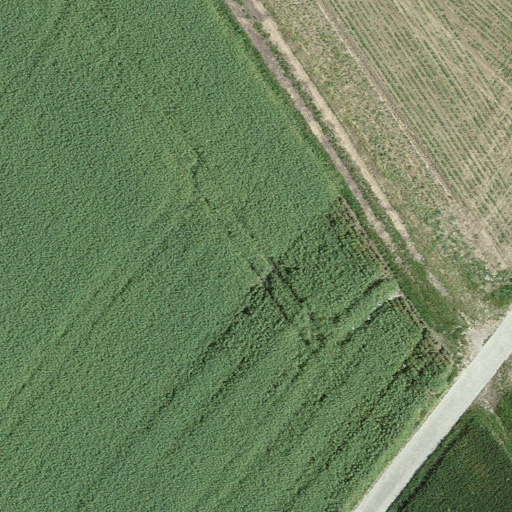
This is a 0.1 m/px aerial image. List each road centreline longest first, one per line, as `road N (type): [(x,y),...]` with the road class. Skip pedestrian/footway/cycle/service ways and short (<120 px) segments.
road 1 (track): [(238,0),(511,405)]
road 2 (track): [(511,331),(370,511)]
